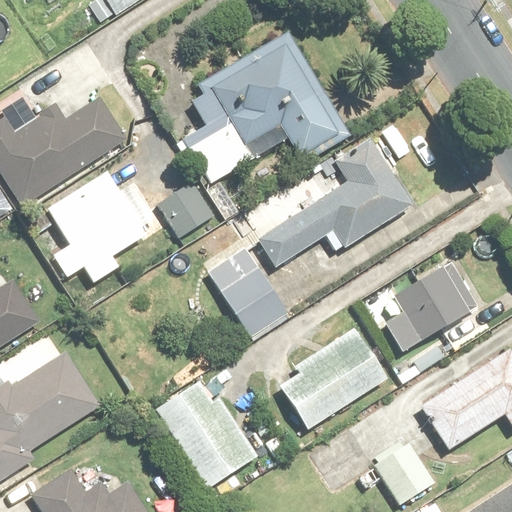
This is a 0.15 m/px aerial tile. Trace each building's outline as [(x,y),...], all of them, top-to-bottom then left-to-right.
[(146,0),(95,0),(88,5),(103,28),(146,0)] [(182,144),(207,184),(282,137),(299,165),(343,137),(280,35),(199,86),(220,121),(182,144)] [(1,120),(0,120),(0,182),(22,217),(128,148),(102,107),(63,132),(48,110),(11,135),(1,120)] [(335,255),(410,209),(370,145),(291,194),(302,212),(257,239),(274,268),(325,237),(335,255)] [(52,261),(64,280),(86,266),(97,283),(117,270),(111,261),(144,240),(102,176),(44,213),(68,250),(52,261)] [(187,181),(155,201),(179,241),(211,221),(187,181)] [(220,186),(208,193),(225,222),(238,215),(220,186)] [(247,252),(209,277),(249,340),(288,315),(247,252)] [(480,310),(452,264),(380,307),(407,353),(480,310)] [(9,280),(0,277),(0,351),(38,327),(9,280)] [(386,381),(354,334),(275,388),(307,435),(386,381)] [(510,437),(511,435),(511,365),(504,354),(419,407),(447,451),(499,419),(510,437)] [(0,477),(100,410),(63,356),(11,392),(2,378),(0,379),(0,477)] [(205,493),(256,459),(218,401),(210,406),(197,387),(154,415),(205,493)] [(407,445),(371,468),(398,511),(435,489),(407,445)] [(138,511),(111,473),(87,489),(74,470),(33,497),(43,511),(138,511)] [(511,511),(511,488),(474,511),(511,511)]
